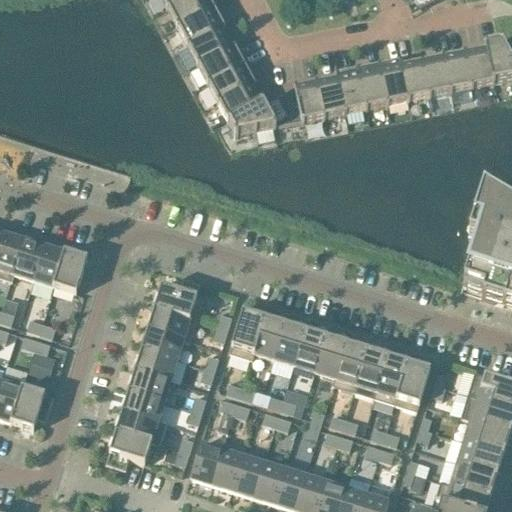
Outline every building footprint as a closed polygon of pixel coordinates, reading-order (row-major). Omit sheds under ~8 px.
[(190,0),(158,0),(165,12),(164,13),(165,14),(190,0)] [(175,33),(214,12),(213,11),(206,0),(190,0),(165,14),(166,15),(166,14),(175,31),(175,32),(175,33)] [(224,31),(223,30),(223,31),(214,14),(214,13),(214,12),(175,33),(176,34),(177,33),(186,50),(185,51),(185,52),(224,31)] [(185,52),(186,53),(187,52),(196,69),(195,70),(196,71),(234,50),(234,49),(229,51),(220,34),(225,32),(224,31),(185,52)] [(500,48),(497,49),(486,52),(485,51),(484,51),(492,90),(493,90),(493,89),(511,85),(511,72),(510,68),(510,67),(509,65),(508,65),(501,51),(500,48)] [(206,90),(244,69),(244,68),(243,68),(234,52),(235,51),(234,50),(196,71),(196,72),(197,72),(206,88),(205,89),(206,90)] [(484,51),(483,51),(483,52),(464,56),(464,55),(463,55),(471,94),(472,94),(472,93),(491,90),(492,90),(484,51)] [(463,55),(462,56),(462,57),(443,60),(442,60),(450,99),(451,98),(469,94),(470,95),(471,94),(463,55)] [(442,60),(441,60),(441,61),(422,65),(422,64),(421,64),(428,103),(430,103),(430,102),(448,98),(448,99),(450,99),(442,60)] [(407,107),(399,64),(397,65),(379,69),(379,68),(377,69),(386,112),(388,111),(387,110),(406,107),(407,107)] [(421,64),(419,64),(419,65),(401,69),(400,64),(399,64),(407,107),(409,107),(408,106),(427,102),(427,103),(428,103),(421,64)] [(216,109),(255,88),(254,87),(253,87),(244,71),(245,70),(244,69),(206,90),(206,91),(207,91),(216,107),(215,108),(216,109)] [(356,73),(365,116),(366,116),(366,115),(385,111),(385,112),(386,112),(377,69),(376,69),(376,70),(358,73),(356,73)] [(344,120),(345,120),(345,119),(363,115),(364,116),(365,116),(356,73),(355,73),(355,74),(337,78),(336,77),(335,77),(344,120)] [(323,124),(324,124),(324,123),(342,119),(343,120),(344,120),(335,77),(334,77),(335,82),(316,86),(316,85),(315,85),(323,124)] [(301,129),(303,128),(303,127),(321,124),(321,125),(323,124),(315,85),(313,85),(314,86),(295,90),(295,89),(294,89),(301,129)] [(255,88),(216,109),(217,110),(226,126),(226,127),(226,128),(261,109),(261,108),(260,108),(251,92),(255,89),(255,88)] [(301,129),(294,89),(292,90),(293,94),(262,110),(261,109),(226,128),(227,129),(228,129),(233,139),(232,140),(234,142),(237,142),(236,141),(253,137),(253,138),(255,138),(255,137),(271,134),(271,135),(274,134),(274,133),(300,128),(300,129),(301,129)] [(511,214),(481,195),(471,226),(480,229),(464,280),(461,289),(482,296),(480,303),(494,307),(496,300),(504,302),(504,303),(511,305),(511,214)] [(0,284),(9,287),(22,245),(2,238),(0,244),(0,284)] [(32,287),(43,251),(22,245),(9,287),(11,288),(13,281),(32,287)] [(53,293),(64,257),(62,257),(43,251),(32,287),(53,293)] [(64,257),(53,293),(75,300),(86,264),(64,257)] [(195,302),(199,290),(181,285),(177,297),(160,291),(153,313),(195,326),(202,304),(195,302)] [(189,347),(195,326),(153,313),(146,334),(189,347)] [(0,316),(0,317),(0,328),(10,331),(13,321),(0,316)] [(249,366),(262,323),(241,316),(228,359),(249,366)] [(215,332),(226,336),(230,323),(219,319),(215,332)] [(272,365),(283,329),(262,323),(249,366),(251,366),(253,359),(272,365)] [(38,340),(42,329),(29,325),(25,336),(38,340)] [(42,329),(38,340),(51,344),(55,333),(42,329)] [(293,372),(304,336),(283,329),(272,365),(293,372)] [(222,349),(226,336),(215,332),(211,345),(222,349)] [(0,334),(0,346),(5,348),(8,337),(0,334)] [(189,348),(189,347),(146,334),(140,354),(176,365),(182,346),(189,348)] [(313,378),(324,342),(304,336),(293,372),(313,378)] [(33,357),(36,346),(23,342),(20,353),(33,357)] [(332,391),(345,349),(324,342),(313,378),(333,384),(330,391),(332,391)] [(36,346),(33,357),(46,361),(49,350),(36,346)] [(352,398),(366,355),(345,349),(332,391),(352,398)] [(169,386),(176,365),(140,354),(134,375),(169,386)] [(373,404),(386,362),(366,355),(352,398),(354,398),(356,391),(374,397),(372,404),(373,404)] [(203,374),(214,377),(218,364),(207,361),(203,374)] [(394,411),(407,368),(386,362),(373,404),(394,411)] [(407,368),(394,411),(415,417),(429,375),(407,368)] [(210,390),(214,377),(203,374),(199,387),(210,390)] [(163,406),(169,386),(134,375),(127,395),(163,406)] [(466,401),(511,415),(511,389),(505,388),(473,378),(466,401)] [(432,391),(440,393),(444,382),(436,379),(432,391)] [(10,429),(24,386),(3,380),(0,389),(0,425),(9,428),(9,429),(10,429)] [(24,386),(10,429),(32,436),(36,425),(44,428),(52,403),(43,400),(46,393),(24,386)] [(237,404),(241,393),(228,389),(224,400),(237,404)] [(444,394),(440,393),(432,391),(429,402),(440,406),(444,394)] [(241,393),(237,404),(250,408),(254,397),(241,393)] [(156,427),(163,406),(127,395),(121,416),(156,427)] [(509,438),(511,428),(511,415),(466,401),(459,423),(509,438)] [(190,415),(201,418),(205,405),(194,402),(190,415)] [(279,416),(282,406),(269,402),(266,412),(279,416)] [(232,420),(236,409),(223,405),(219,416),(232,420)] [(282,406),(279,416),(292,421),(295,410),(282,406)] [(236,409),(232,420),(245,424),(249,414),(236,409)] [(197,431),(201,418),(190,415),(186,428),(197,431)] [(150,448),(156,427),(121,416),(114,437),(150,448)] [(308,429),(319,433),(323,420),(312,416),(308,429)] [(273,433),(277,422),(264,418),(260,429),(273,433)] [(341,436),(344,425),(331,421),(328,432),(341,436)] [(277,422),(273,433),(286,437),(290,426),(277,422)] [(419,434),(426,437),(430,425),(422,423),(419,434)] [(502,460),(509,438),(459,423),(459,424),(469,427),(462,447),(502,460)] [(344,425),(341,436),(354,440),(357,429),(344,425)] [(319,433),(308,429),(304,442),(315,446),(319,433)] [(382,449),(385,438),(372,434),(369,445),(382,449)] [(430,438),(426,437),(419,434),(415,446),(427,450),(430,438)] [(143,470),(150,448),(114,437),(108,458),(108,459),(104,471),(124,477),(128,465),(143,470)] [(335,452),(339,442),(326,438),(322,448),(335,452)] [(385,438),(382,449),(395,453),(398,442),(385,438)] [(339,442),(335,452),(348,457),(352,446),(339,442)] [(177,456),(188,460),(192,447),(181,443),(177,456)] [(495,482),(502,460),(462,447),(455,469),(495,482)] [(210,491),(223,448),(222,448),(220,455),(200,448),(189,484),(210,491)] [(231,497),(244,455),(223,448),(210,491),(231,497)] [(377,465),(380,454),(367,450),(364,461),(377,465)] [(168,454),(165,464),(173,467),(173,469),(184,473),(188,460),(177,456),(177,457),(168,454)] [(380,454),(377,465),(390,469),(393,458),(380,454)] [(252,503),(263,468),(243,462),(246,455),(244,455),(231,497),(252,503)] [(405,477),(413,480),(417,469),(409,466),(405,477)] [(272,510),(285,468),(284,467),(282,474),(263,468),(252,503),(272,510)] [(279,511),(294,511),(306,474),(285,468),(272,510),(279,511)] [(489,503),(495,482),(455,469),(449,490),(439,487),(439,488),(489,503)] [(316,511),(325,487),(305,481),(308,474),(306,474),(294,511),(316,511)] [(409,492),(413,480),(405,477),(401,489),(409,492)] [(339,511),(345,494),(325,487),(316,511),(339,511)] [(485,511),(489,503),(439,488),(432,509),(440,511),(485,511)] [(362,511),(366,500),(345,494),(339,511),(362,511)] [(366,500),(362,511),(386,511),(388,507),(366,500)]
